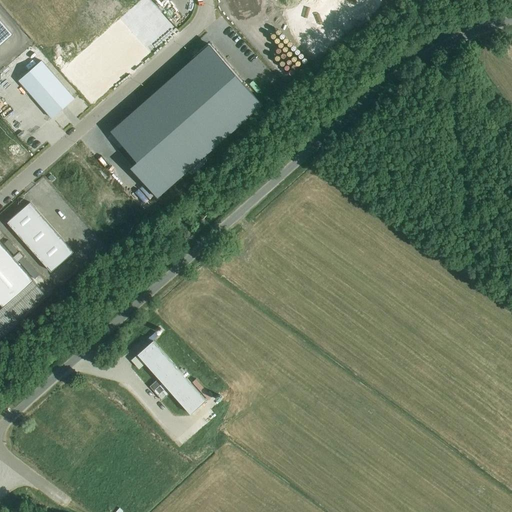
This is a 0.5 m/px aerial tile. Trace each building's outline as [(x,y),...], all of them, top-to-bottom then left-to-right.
[(0,45),(13,35),(0,19),(0,45)] [(194,58),(111,131),(138,162),(131,168),(158,197),(263,105),(243,83),(209,44),(194,58)] [(39,57),(16,77),(49,115),(72,95),(39,57)] [(0,147),(12,137),(0,123),(0,147)] [(74,252),(30,203),(7,223),(51,272),(74,252)] [(0,242),(0,304),(3,307),(33,281),(0,242)] [(511,360),(445,282),(180,507),(183,511),(389,511),(511,408),(511,360)] [(153,341),(138,354),(159,378),(149,386),(161,400),(171,392),(191,414),(206,400),(153,341)] [(139,369),(146,364),(138,355),(131,360),(139,369)]
